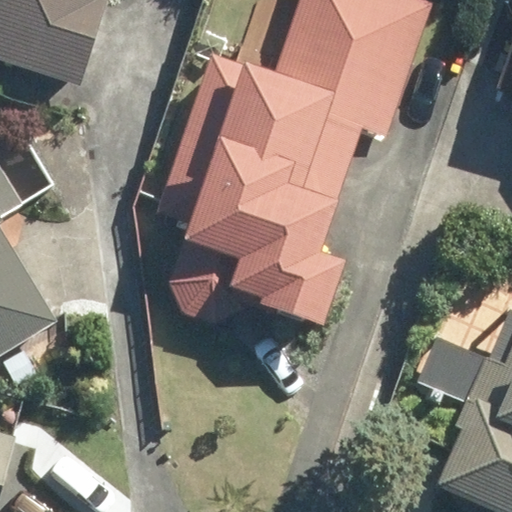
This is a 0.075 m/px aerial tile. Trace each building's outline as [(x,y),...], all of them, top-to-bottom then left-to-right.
[(0,0),(0,66),(77,90),(104,0),(0,0)] [(410,0),(292,0),(261,89),(193,64),(138,217),(176,231),(170,249),(199,260),(177,320),(298,364),(334,266),(314,259),(359,134),(379,141),(427,6),(410,0)] [(511,26),(487,98),(511,106),(511,26)] [(0,351),(51,317),(0,241),(0,223),(19,210),(0,181),(0,351)] [(511,511),(511,310),(502,306),(425,497),(463,511),(511,511)] [(0,493),(14,442),(0,437),(0,493)]
